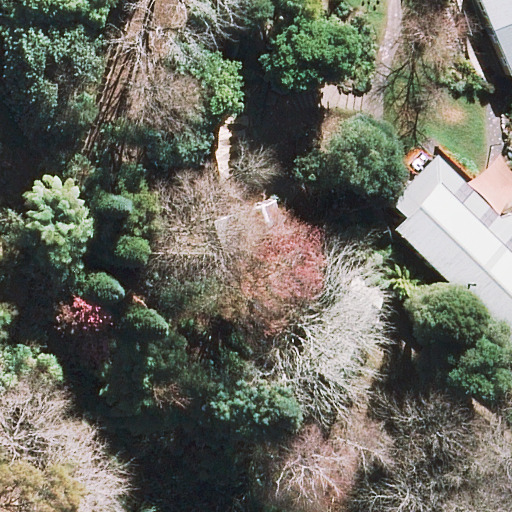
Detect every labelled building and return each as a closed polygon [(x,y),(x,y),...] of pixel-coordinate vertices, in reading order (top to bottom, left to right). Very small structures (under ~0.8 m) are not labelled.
[(511,0),(469,0),(486,37),(505,28),(511,44),(511,0)] [(511,44),(505,28),(486,37),(509,87),(511,85),(511,44)] [(430,192),(511,271),(511,244),(427,162),(379,211),(396,227),(430,192)] [(511,271),(430,192),(396,227),(382,242),(508,364),(511,360),(511,271)] [(381,285),(340,266),(296,367),(337,385),(381,285)]
